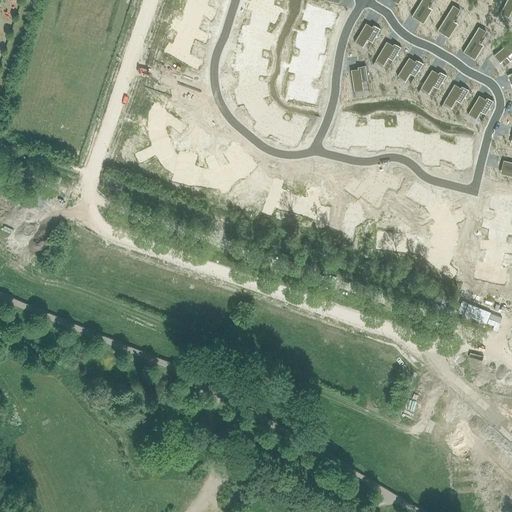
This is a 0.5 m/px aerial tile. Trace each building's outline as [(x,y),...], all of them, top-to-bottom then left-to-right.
[(97,0),(95,8),(104,11),(107,0),(97,0)] [(119,14),(122,0),(115,0),(112,12),(119,14)] [(191,3),(212,19),(217,13),(200,0),(194,0),(192,3),(191,3)] [(253,5),(250,11),(262,18),(265,11),(273,15),(277,8),(262,0),(257,0),(255,6),(253,5)] [(420,0),(411,16),(420,21),(428,7),(429,7),(429,6),(428,6),(429,4),(430,5),(432,2),(431,1),(432,0),(420,0)] [(511,0),(506,0),(500,13),(501,13),(501,12),(508,16),(511,8),(511,0)] [(130,2),(124,18),(131,20),(137,4),(130,2)] [(285,19),(289,6),(279,3),(275,16),(285,19)] [(453,4),(437,30),(445,35),(454,21),(455,21),(454,20),(455,19),(456,19),(458,16),(457,16),(461,10),(453,5),(454,4),(453,4)] [(51,5),(45,20),(53,23),(59,8),(51,5)] [(314,7),(311,15),(320,18),(317,25),(331,29),(333,22),(331,22),(334,13),(314,7)] [(70,15),(65,30),(72,33),(78,18),(70,15)] [(178,38),(184,19),(173,15),(167,35),(178,38)] [(82,36),(89,39),(97,20),(90,17),(82,36)] [(101,30),(104,24),(98,21),(95,28),(101,30)] [(366,22),(355,41),(355,42),(356,41),(363,45),(367,38),(372,41),(373,42),(381,28),(380,28),(380,29),(374,25),(373,27),(366,23),(367,22),(366,22)] [(43,23),(37,42),(48,46),(55,27),(43,23)] [(270,23),(268,29),(288,36),(290,30),(270,23)] [(181,32),(205,43),(209,35),(185,25),(185,26),(182,32),(181,32)] [(479,26),(463,52),(471,56),(480,43),(481,42),(480,42),(481,40),(482,41),(484,38),(483,37),(486,31),(479,27),(479,26)] [(115,30),(104,27),(99,41),(111,45),(115,30)] [(244,36),(242,42),(256,46),(258,40),(266,42),(269,34),(249,28),(246,36),(244,36)] [(301,32),(299,40),(308,42),(307,49),(320,52),(322,45),(320,45),(322,36),(301,32)] [(131,53),(136,40),(116,33),(113,41),(118,42),(116,47),(131,53)] [(387,40),(375,60),(376,60),(376,59),(383,63),(388,56),(393,59),(393,60),(401,47),(401,46),(400,47),(394,43),(393,45),(387,42),(387,41),(387,40)] [(511,40),(494,55),(495,55),(500,61),(507,55),(511,60),(510,60),(511,61),(511,59),(511,43),(510,41),(511,41),(511,40)] [(175,56),(197,69),(201,62),(179,49),(178,50),(179,50),(176,56),(175,56)] [(35,52),(32,68),(45,71),(49,55),(35,52)] [(236,64),(235,71),(249,73),(250,66),(259,68),(260,59),(239,56),(238,64),(236,64)] [(409,57),(397,75),(398,76),(398,75),(405,79),(410,72),(415,75),(415,76),(424,63),(423,63),(417,60),(416,62),(409,58),(410,57),(409,57)] [(298,59),(296,67),(305,69),(304,76),(317,79),(319,72),(317,72),(319,63),(298,59)] [(351,69),(354,91),(355,91),(355,90),(363,89),(361,80),(367,79),(368,80),(366,65),(365,65),(359,67),(359,69),(351,70),(351,69)] [(60,83),(62,78),(67,80),(70,73),(52,66),(47,78),(60,83)] [(207,70),(202,68),(195,82),(205,87),(214,69),(208,66),(207,70)] [(108,77),(116,80),(119,70),(112,68),(108,77)] [(432,69),(421,88),(422,87),(429,92),(433,84),(438,87),(438,88),(439,88),(447,75),(446,75),(440,72),(439,74),(432,70),(433,69),(432,69)] [(232,88),(225,85),(230,74),(223,71),(215,89),(229,94),(232,88)] [(28,72),(27,78),(21,77),(19,86),(38,89),(40,73),(28,72)] [(248,86),(261,89),(263,79),(250,77),(248,86)] [(156,98),(160,85),(142,80),(138,93),(156,98)] [(90,83),(84,97),(88,98),(91,90),(100,93),(102,88),(90,83)] [(455,83),(443,102),(444,103),(444,102),(451,106),(456,99),(461,102),(461,103),(469,89),(468,90),(462,86),(461,88),(455,84),(455,83)] [(296,85),(295,93),(304,94),(303,101),(317,102),(318,95),(315,95),(316,86),(296,85)] [(247,86),(234,90),(236,96),(238,96),(241,104),(260,98),(258,90),(249,92),(247,86)] [(180,109),(185,98),(169,92),(165,103),(180,109)] [(479,94),(468,114),(469,113),(476,117),(480,110),(486,113),(485,114),(486,114),(494,101),(493,100),(493,101),(487,97),(486,99),(479,96),(480,95),(479,94)] [(190,108),(207,112),(208,106),(192,102),(190,108)] [(176,119),(155,104),(151,111),(172,126),(171,125),(175,119),(176,120),(176,119)] [(59,107),(56,115),(64,118),(67,111),(59,107)] [(4,119),(18,123),(21,112),(8,108),(4,119)] [(249,122),(251,115),(237,110),(235,117),(249,122)] [(81,112),(77,123),(93,128),(97,116),(81,112)] [(262,117),(253,128),(259,133),(260,131),(267,136),(280,120),(273,115),(267,122),(262,117)] [(95,126),(101,129),(105,121),(98,118),(95,126)] [(288,129),(282,142),(289,145),(289,143),(297,146),(306,127),(298,124),(294,132),(288,129)] [(404,133),(397,133),(397,147),(404,147),(404,145),(413,145),(413,126),(413,124),(404,124),(404,133)] [(336,132),(333,146),(340,147),(341,145),(349,147),(354,127),(345,125),(343,134),(336,132)] [(375,137),(368,137),(368,151),(375,151),(375,149),(384,149),(384,128),(375,128),(375,137)] [(149,144),(152,137),(140,132),(137,139),(149,144)] [(160,143),(137,155),(140,162),(164,151),(163,150),(163,151),(160,144),(160,143)] [(250,172),(257,165),(236,143),(236,144),(230,150),(235,155),(234,156),(237,159),(237,158),(239,159),(238,160),(239,160),(250,172)] [(432,153),(425,153),(425,167),(432,167),(432,165),(441,165),(441,158),(440,144),(432,144),(432,153)] [(456,155),(455,169),(462,170),(463,168),(471,168),(473,147),(464,147),(463,156),(456,155)] [(190,153),(180,151),(173,180),(174,180),(183,182),(184,175),(185,175),(186,172),(185,171),(186,169),(187,170),(187,169),(186,169),(190,153)] [(511,161),(504,159),(502,169),(511,171),(511,161)] [(131,171),(134,165),(122,160),(119,166),(131,171)] [(210,169),(222,192),(229,189),(218,165),(217,165),(218,166),(211,169),(210,169)] [(142,167),(141,173),(155,177),(157,171),(142,167)] [(274,206),(284,181),(276,178),(266,203),(267,203),(267,202),(274,205),(273,205),(274,206)] [(436,206),(441,198),(416,181),(416,182),(411,190),(417,194),(416,194),(420,196),(422,197),(421,197),(422,198),(422,197),(436,206)] [(323,215),(316,190),(308,192),(315,217),(315,216),(322,214),(322,215),(323,215)] [(511,196),(495,193),(492,202),(508,205),(508,206),(509,207),(509,206),(511,206),(511,207),(511,196)] [(354,233),(357,207),(349,206),(345,232),(346,232),(346,231),(353,232),(353,233),(354,233)] [(443,231),(465,218),(461,211),(439,223),(439,224),(440,223),(443,230),(442,230),(443,231)] [(485,219),(483,227),(508,233),(507,233),(509,226),(510,226),(510,225),(485,219)] [(379,232),(377,241),(393,244),(393,245),(394,245),(394,244),(396,244),(396,245),(400,246),(400,245),(406,246),(408,237),(409,237),(409,236),(379,232)] [(482,241),(481,249),(506,253),(507,252),(506,252),(507,245),(508,245),(508,244),(482,241)] [(428,250),(422,256),(443,272),(443,271),(447,266),(448,266),(428,250)] [(478,262),(476,272),(492,275),(491,276),(492,276),(492,275),(494,276),(494,277),(498,277),(504,278),(506,270),(507,270),(507,269),(478,262)]
